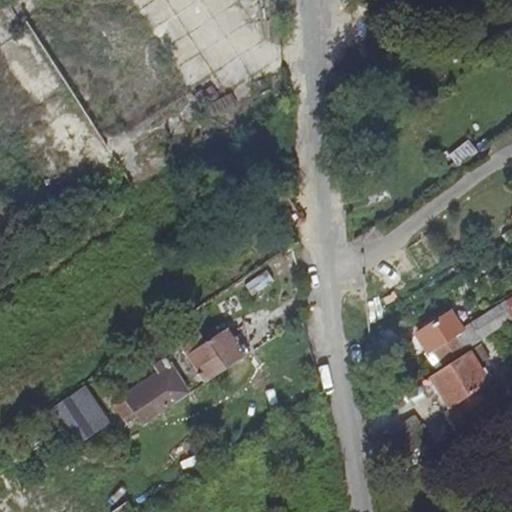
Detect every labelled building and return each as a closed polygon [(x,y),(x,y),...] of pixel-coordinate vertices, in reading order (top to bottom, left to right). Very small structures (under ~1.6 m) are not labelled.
[(413,18),(394,27),(399,41),(420,31),(413,18)] [(456,169),(477,155),(467,141),(448,157),(456,169)] [(470,326),(479,339),(497,327),(488,314),(470,326)] [(449,317),(419,337),(430,354),(435,351),(444,366),(465,352),(464,351),(475,343),(466,329),(460,333),(449,317)] [(185,359),(203,387),(243,360),(224,332),(204,346),(185,359)] [(179,349),(185,359),(204,346),(198,336),(179,349)] [(466,354),(429,378),(451,410),(488,385),(466,354)] [(168,370),(142,387),(123,400),(133,415),(150,403),(160,418),(187,400),(168,370)] [(500,381),(445,418),(456,435),(511,398),(500,381)] [(91,383),(55,402),(76,442),(112,424),(91,383)] [(413,419),(384,437),(392,450),(400,461),(422,447),(414,434),(421,430),(413,419)] [(0,449),(0,479),(14,471),(0,449)] [(14,471),(0,479),(0,491),(4,498),(23,486),(14,471)]
